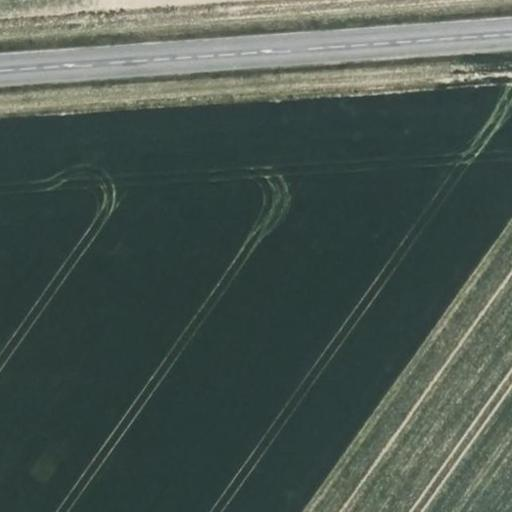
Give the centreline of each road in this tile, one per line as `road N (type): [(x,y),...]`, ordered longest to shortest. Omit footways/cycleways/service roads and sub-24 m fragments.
road 1 (tertiary): [(0,69),(511,32)]
road 2 (track): [(0,103),(511,67)]
